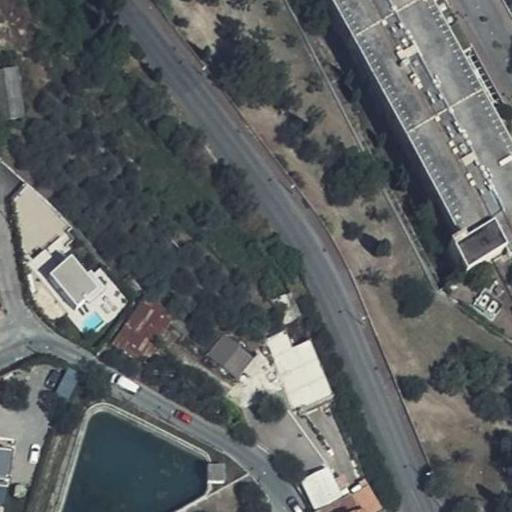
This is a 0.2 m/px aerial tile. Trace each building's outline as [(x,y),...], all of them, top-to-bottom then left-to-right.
[(467,273),(501,253),(506,263),(511,259),(511,161),(426,11),(438,5),(434,0),(325,0),(462,238),(450,244),(467,273)] [(511,0),(501,0),(511,20),(511,0)] [(0,117),(22,114),(14,65),(0,67),(0,117)] [(9,211),(17,249),(28,248),(36,240),(28,206),(9,211)] [(36,240),(28,248),(35,256),(44,247),(36,240)] [(511,259),(506,263),(501,253),(467,273),(442,288),(511,339),(511,259)] [(299,314),(290,291),(268,300),(278,323),(299,314)] [(146,292),(139,300),(113,341),(134,361),(168,364),(174,351),(153,342),(155,339),(158,340),(166,327),(163,325),(172,311),(146,292)] [(330,393),(308,340),(291,346),(284,329),(263,338),(295,405),(330,393)] [(252,358),(221,335),(204,355),(236,378),(252,358)] [(0,448),(0,496),(11,497),(11,448),(0,448)] [(218,470),(205,470),(205,486),(219,485),(219,472),(218,470)] [(315,511),(356,511),(343,487),(334,491),(323,471),(300,483),(315,511)]
